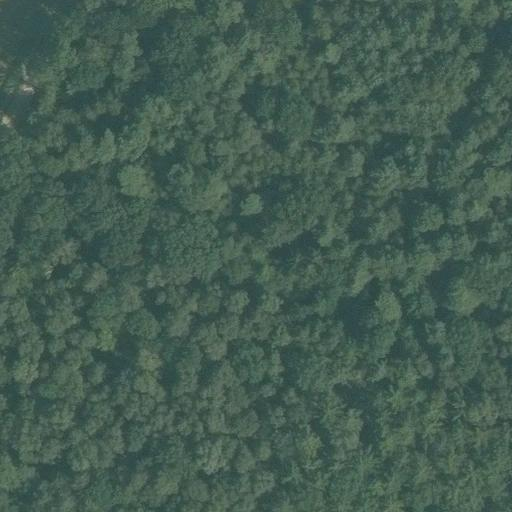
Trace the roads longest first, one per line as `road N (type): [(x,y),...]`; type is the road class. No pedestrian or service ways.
road 1 (track): [(153,511),(0,437)]
road 2 (track): [(0,136),(71,0)]
